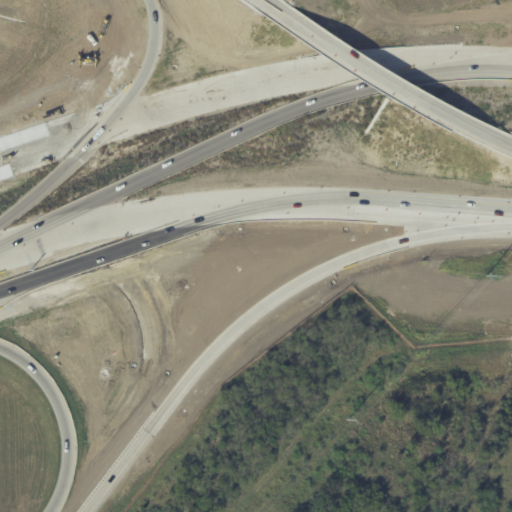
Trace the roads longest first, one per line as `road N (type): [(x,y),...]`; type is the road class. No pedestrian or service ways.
road 1 (motorway): [(83,511),(215,343),(287,283),(379,239),(511,223)]
road 2 (motorway): [(73,230),(176,205),(254,199),(367,198),(511,214)]
road 3 (motorway): [(502,54),(352,56),(241,75),(97,115)]
road 4 (motorway): [(73,230),(119,258),(139,288),(150,344),(132,401),(51,511)]
road 5 (motorway): [(288,18),(405,95)]
road 6 (motorway): [(146,0),(134,71),(97,115)]
